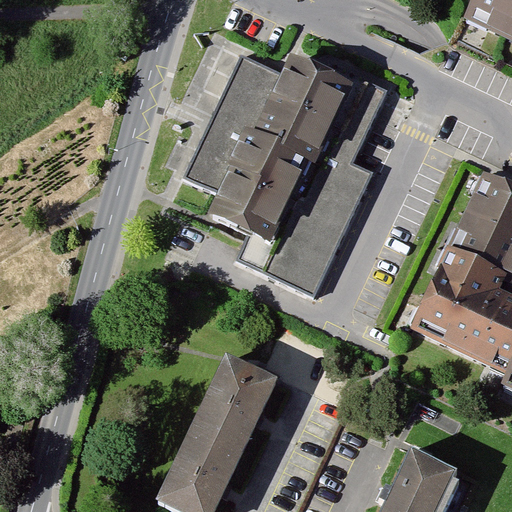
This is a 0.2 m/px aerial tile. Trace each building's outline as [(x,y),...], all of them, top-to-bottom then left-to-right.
[(511,0),(482,0),(468,32),(511,52),(511,0)] [(300,53),(289,77),(261,134),(253,130),(235,167),(241,170),(228,198),(219,217),(255,235),(280,247),(360,82),(300,53)] [(261,134),(289,77),(246,56),(187,178),(228,198),(241,170),(235,167),(253,130),(261,134)] [(389,96),(360,82),(280,247),(255,235),(241,264),(319,302),(380,176),(356,165),(386,104),(389,96)] [(511,194),(482,181),(411,336),(510,380),(506,390),(511,392),(511,306),(503,303),(507,295),(511,283),(511,194)] [(231,511),(286,394),(230,368),(162,511),(231,511)] [(461,511),(473,486),(417,460),(392,511),(461,511)]
